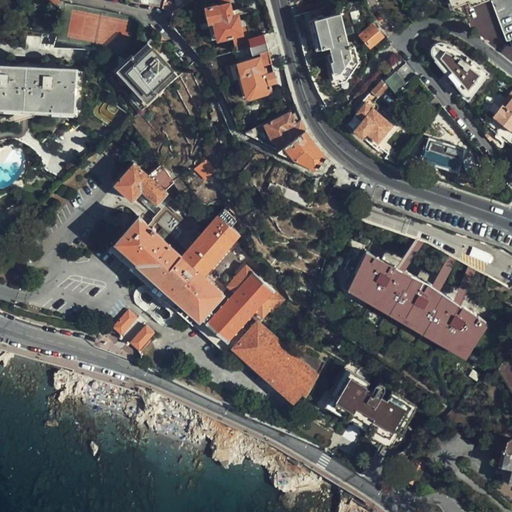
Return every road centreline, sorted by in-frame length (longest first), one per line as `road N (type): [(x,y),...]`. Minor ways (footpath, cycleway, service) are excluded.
road 1 (tertiary): [(0,326),(156,379),(307,451),(403,511)]
road 2 (secondary): [(278,0),(311,113),(340,149),(382,175),(511,221)]
road 3 (residential): [(511,174),(403,50),(402,38),(441,23),(511,71)]
